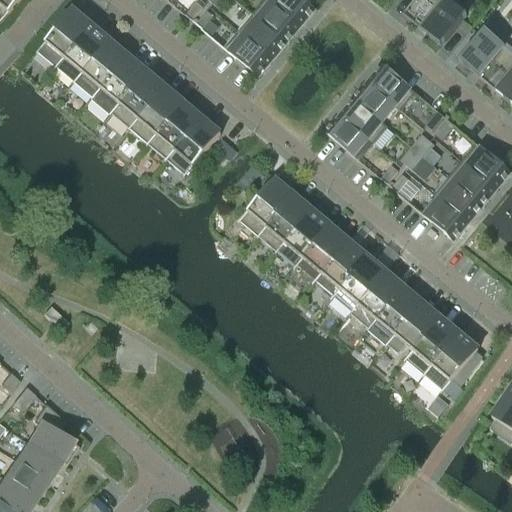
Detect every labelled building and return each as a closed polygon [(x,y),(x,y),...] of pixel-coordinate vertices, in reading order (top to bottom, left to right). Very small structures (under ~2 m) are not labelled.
[(0,0),(0,8),(8,15),(21,0),(0,0)] [(213,0),(210,5),(216,10),(224,0),(213,0)] [(251,17),(283,44),(297,27),(265,0),(251,17)] [(265,0),(297,27),(311,10),(303,3),(299,0),(265,0)] [(466,18),(455,8),(461,0),(415,0),(402,17),(440,49),(466,18)] [(195,5),(184,18),(190,24),(202,10),(195,5)] [(56,70),(91,28),(83,21),(83,22),(72,12),(36,54),(56,70)] [(206,14),(195,27),(201,33),(212,19),(206,14)] [(237,34),(269,60),(283,44),(251,17),(237,34)] [(74,85),(109,44),(99,35),(99,34),(91,28),(56,70),(74,85)] [(487,88),(511,57),(511,51),(499,40),(496,43),(484,33),(458,64),(487,88)] [(269,60),(237,34),(223,51),(247,71),(255,77),(269,60)] [(92,101),(128,58),(120,52),(119,52),(109,44),(74,85),(92,101)] [(511,57),(487,88),(511,108),(511,57)] [(111,116),(146,75),(135,66),(136,65),(128,58),(92,101),(111,116)] [(369,87),(400,114),(415,96),(391,76),(391,77),(383,70),(369,87)] [(146,75),(111,116),(129,132),(165,89),(157,83),(156,83),(146,75)] [(355,104),(386,130),(387,130),(381,125),(394,109),(400,114),(369,87),(355,104)] [(129,132),(148,147),(182,106),(172,97),(173,96),(165,89),(129,132)] [(341,120),(372,147),(386,130),(355,104),(341,120)] [(148,147),(166,163),(201,120),(193,113),(193,114),(182,106),(148,147)] [(443,120),(436,114),(425,128),(432,133),(443,120)] [(201,120),(166,163),(185,178),(192,169),(192,170),(220,137),(209,128),(209,127),(201,120)] [(372,147),(341,120),(326,137),(334,144),(358,164),(372,147)] [(453,129),(447,123),(436,137),(442,142),(453,129)] [(417,155),(427,142),(421,137),(410,150),(417,155)] [(427,142),(417,155),(423,160),(433,148),(427,142)] [(475,147),(461,164),(492,190),(507,173),(499,167),(475,147)] [(406,168),(417,155),(410,150),(400,163),(406,168)] [(417,155),(406,168),(412,173),(423,160),(417,155)] [(478,207),(492,190),(461,164),(447,181),(478,207)] [(252,169),(236,188),(249,199),(265,180),(252,169)] [(391,169),(379,182),(386,187),(397,174),(391,169)] [(401,178),(390,191),(397,196),(408,183),(401,178)] [(432,198),(438,202),(465,224),(478,207),(447,181),(432,198)] [(258,240),(293,198),(282,189),(283,189),(275,182),(274,182),(246,215),(239,224),(258,240)] [(293,198),(258,240),(276,255),(312,213),(303,206),(303,207),(293,198)] [(450,241),(465,224),(438,202),(424,219),(442,234),(450,241)] [(294,270),(302,262),(330,229),(319,220),(320,220),(312,213),(276,255),(294,270)] [(330,229),(302,262),(321,277),(349,243),(340,237),(330,229)] [(349,243),(321,277),(315,284),(333,299),(366,260),(356,251),(357,250),(349,243)] [(366,260),(333,299),(351,315),(385,274),(377,268),(366,260)] [(385,274),(351,315),(350,317),(368,332),(376,323),(403,290),(393,282),(393,281),(385,274)] [(403,290),(376,323),(394,339),(422,305),(414,298),(414,299),(403,290)] [(422,305),(394,339),(387,347),(397,356),(405,347),(413,354),(440,321),(430,312),(422,305)] [(43,317),(60,334),(67,326),(49,310),(43,317)] [(440,321),(413,354),(405,363),(424,378),(459,336),(451,329),(450,330),(440,321)] [(467,343),(459,336),(424,378),(442,394),(452,383),(461,390),(482,361),(475,355),(477,352),(466,343),(467,343)] [(0,389),(9,397),(19,385),(9,376),(0,387),(0,389)] [(34,400),(25,391),(11,408),(21,417),(34,400)] [(511,404),(505,399),(491,420),(495,423),(489,432),(511,448),(511,404)] [(27,447),(63,472),(76,453),(55,439),(65,427),(44,408),(32,426),(39,430),(27,447)] [(27,447),(15,465),(45,486),(57,469),(63,473),(63,472),(27,447)] [(15,465),(3,483),(33,504),(45,486),(15,465)] [(3,483),(0,487),(0,507),(7,511),(27,511),(33,504),(3,483)]
